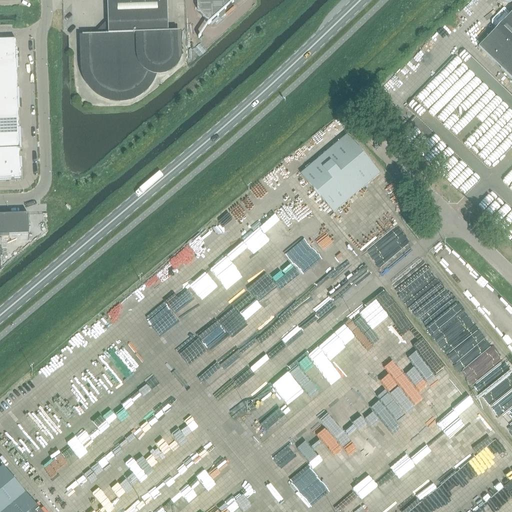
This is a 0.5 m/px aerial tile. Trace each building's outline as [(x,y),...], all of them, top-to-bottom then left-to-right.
[(178,32),(179,32),(168,32),(167,0),(107,0),(108,25),(106,25),(99,32),(99,34),(83,35),(83,36),(84,36),(85,66),(86,75),(90,83),(93,87),(97,91),(102,95),(107,97),(110,98),(112,99),(119,99),(125,99),(131,97),(137,95),(142,91),(146,87),(150,82),(152,77),(154,72),(159,73),(165,72),(170,70),(174,67),(177,63),(179,58),(179,53),(178,32)] [(236,0),(197,0),(197,11),(209,23),(208,24),(208,25),(236,0)] [(511,12),(479,48),(511,79),(511,12)] [(0,40),(0,180),(22,180),(16,40),(0,40)] [(302,173),(335,212),(381,173),(349,134),(302,173)] [(29,230),(28,214),(0,215),(0,236),(9,236),(29,235),(29,230)] [(249,232),(162,296),(179,319),(214,293),(214,294),(234,280),(231,276),(247,264),(239,253),(256,241),(249,232)] [(291,246),(241,287),(252,301),(303,260),(291,246)] [(236,315),(219,328),(227,338),(244,325),(236,315)] [(404,428),(455,386),(439,367),(440,366),(435,360),(439,357),(416,329),(406,338),(396,325),(387,332),(396,343),(387,351),(381,344),(372,352),(375,356),(348,379),(362,396),(344,410),(356,424),(374,409),(387,426),(396,418),(404,428)] [(433,449),(482,411),(469,394),(449,410),(449,411),(419,434),(429,447),(395,473),(392,470),(359,496),(363,500),(378,488),(383,494),(435,453),(433,449)] [(337,422),(346,414),(332,399),(323,406),(337,422)] [(507,414),(501,416),(506,427),(511,424),(507,414)] [(346,428),(352,423),(346,416),(340,421),(346,428)] [(330,431),(313,446),(322,457),(339,442),(330,431)] [(182,466),(190,460),(185,453),(177,458),(182,466)] [(338,478),(347,469),(339,461),(330,469),(338,478)] [(0,511),(41,511),(4,467),(0,470),(0,511)] [(314,470),(294,480),(300,491),(319,481),(314,470)] [(245,511),(257,495),(254,491),(243,500),(234,489),(223,497),(210,493),(209,485),(214,478),(203,474),(172,498),(170,502),(157,511),(245,511)] [(469,483),(466,475),(458,479),(462,486),(469,483)] [(117,478),(69,511),(98,511),(106,507),(100,499),(122,484),(117,478)] [(452,486),(454,489),(458,487),(454,478),(444,482),(447,488),(452,486)] [(511,495),(511,478),(505,478),(506,489),(497,489),(497,504),(505,504),(505,496),(511,495)] [(237,488),(241,497),(251,493),(246,483),(237,488)] [(292,511),(294,511),(290,505),(287,507),(276,489),(272,492),(285,511),(292,511)] [(132,497),(129,504),(134,506),(137,499),(132,497)]
